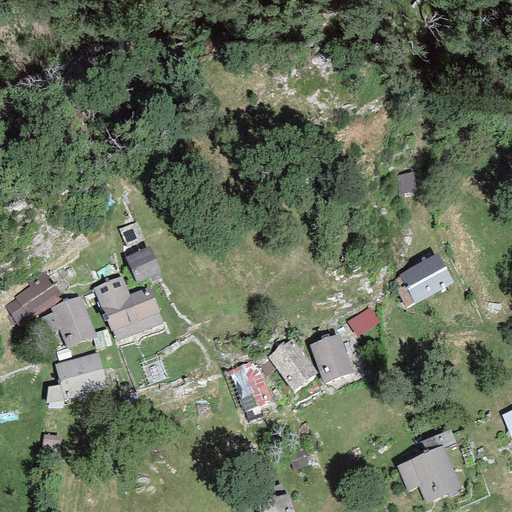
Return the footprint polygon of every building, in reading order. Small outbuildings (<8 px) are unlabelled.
[(137,223),(120,230),(128,248),(145,241),(137,223)] [(125,259),(137,286),(161,276),(149,249),(125,259)] [(438,257),(399,277),(400,279),(414,306),(453,286),(438,257)] [(18,327),(60,299),(44,272),(27,282),(30,288),(14,298),(15,300),(5,306),(18,327)] [(122,278),(93,291),(116,343),(162,325),(158,315),(160,314),(149,289),(130,296),(122,278)] [(405,311),(414,306),(400,279),(391,284),(405,311)] [(80,298),(50,310),(52,315),(42,319),(49,336),(59,332),(67,352),(97,339),(80,298)] [(369,308),(347,322),(357,339),(379,325),(369,308)] [(339,336),(309,347),(323,387),(353,376),(339,336)] [(292,342),(268,359),(270,361),(276,370),(293,393),(317,376),(292,342)] [(98,354),(55,366),(61,387),(65,402),(109,390),(98,354)] [(257,369),(263,380),(276,370),(270,361),(257,369)] [(254,363),(226,374),(243,416),(273,405),(263,380),(257,369),(254,363)] [(65,402),(61,387),(48,389),(46,406),(65,402)] [(511,412),(501,417),(511,439),(511,438),(511,412)] [(420,444),(425,456),(441,449),(456,443),(451,432),(420,444)] [(61,439),(43,437),(41,454),(59,457),(61,439)] [(425,456),(397,468),(408,492),(421,487),(428,503),(458,490),(441,449),(425,456)] [(293,511),(288,497),(257,507),(258,511),(293,511)]
